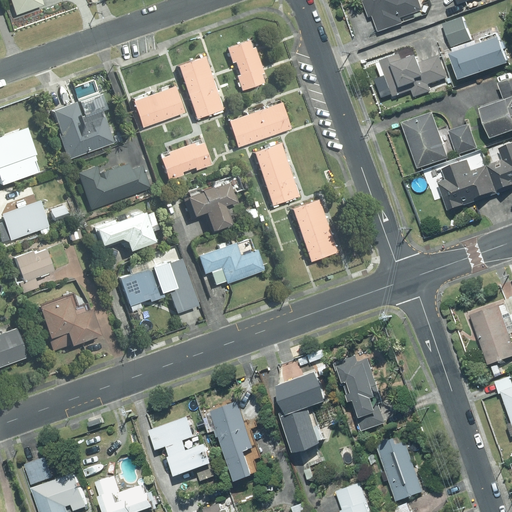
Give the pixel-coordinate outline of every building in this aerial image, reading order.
[(8,0),(14,14),(42,4),(40,0),(8,0)] [(363,0),(369,18),(373,17),(378,32),(403,23),(401,17),(424,10),(420,0),(363,0)] [(472,40),(464,17),(444,24),(452,47),(472,40)] [(461,80),(511,63),(502,37),(452,55),(461,80)] [(248,38),(225,46),(230,61),(233,60),(237,73),(235,74),(240,89),(263,81),(260,73),(262,72),(253,46),(251,47),(248,38)] [(194,117),(221,107),(202,53),(175,63),(194,117)] [(404,60),(401,54),(381,61),(382,63),(377,64),(382,77),(386,76),(394,97),(412,91),(414,97),(431,91),(429,85),(448,78),(440,56),(421,62),(418,55),(404,60)] [(511,131),(511,79),(500,84),(506,100),(482,109),(492,139),(511,131)] [(140,126),(182,111),(173,84),(131,98),(140,126)] [(65,158),(111,141),(101,114),(100,114),(97,107),(78,114),(72,98),(48,107),(56,130),(55,130),(65,158)] [(235,145),(289,127),(279,100),(226,118),(235,145)] [(449,159),(434,112),(403,123),(419,169),(449,159)] [(478,148),(470,124),(449,131),(458,155),(478,148)] [(31,148),(23,125),(0,133),(0,182),(35,170),(31,159),(29,155),(31,154),(30,154),(29,149),(31,148)] [(158,155),(166,179),(181,173),(180,170),(193,165),(194,169),(209,163),(200,140),(192,143),(191,141),(166,150),(167,152),(158,155)] [(270,204),(297,194),(278,140),(251,150),(270,204)] [(488,165),(499,194),(511,188),(511,144),(500,149),(504,160),(488,165)] [(499,194),(488,165),(473,171),(469,160),(443,170),(447,180),(439,183),(449,212),(499,194)] [(88,209),(148,187),(139,164),(129,168),(126,161),(97,172),(94,164),(74,171),(88,209)] [(54,175),(38,180),(42,191),(58,185),(54,175)] [(210,232),(232,225),(225,205),(237,201),(232,189),(229,190),(225,178),(180,194),(189,219),(203,213),(210,232)] [(309,260),(335,251),(316,197),(290,206),(309,260)] [(35,200),(0,211),(0,223),(6,241),(45,228),(35,200)] [(256,215),(253,207),(245,210),(248,218),(256,215)] [(126,247),(152,238),(141,208),(91,226),(99,249),(124,240),(126,247)] [(80,237),(78,227),(68,230),(70,239),(80,237)] [(224,282),(262,268),(255,247),(238,253),(233,241),(196,254),(202,272),(219,266),(224,282)] [(176,242),(170,245),(173,253),(180,251),(176,242)] [(21,280),(51,268),(43,245),(30,250),(29,248),(12,254),(21,280)] [(163,259),(117,275),(127,303),(146,296),(147,300),(162,294),(160,289),(173,284),(171,279),(182,275),(175,256),(164,260),(163,259)] [(66,347),(97,336),(95,332),(96,331),(86,305),(69,311),(63,292),(34,303),(50,347),(64,342),(66,347)] [(511,332),(511,314),(508,302),(500,305),(500,303),(471,314),(489,364),(511,355),(511,337),(510,333),(511,332)] [(0,364),(22,356),(10,324),(0,327),(0,364)] [(384,400),(369,357),(359,360),(357,354),(335,362),(342,384),(346,383),(363,430),(387,421),(380,401),(384,400)] [(501,371),(499,363),(492,365),(494,373),(501,371)] [(296,449),(323,439),(311,404),(328,397),(318,368),(280,382),(289,408),(282,410),(296,449)] [(511,386),(503,390),(511,415),(511,421),(509,423),(511,430),(511,386)] [(262,459),(239,400),(211,410),(207,412),(214,431),(218,429),(237,479),(253,472),(254,475),(261,473),(257,461),(262,459)] [(188,448),(185,438),(196,434),(188,414),(150,428),(157,448),(168,444),(171,454),(169,455),(176,473),(213,459),(207,441),(188,448)] [(100,417),(88,421),(90,426),(102,422),(100,417)] [(398,443),(396,437),(389,439),(389,438),(378,441),(387,469),(383,471),(386,480),(391,478),(398,500),(425,490),(407,440),(398,443)] [(26,463),(32,483),(52,476),(45,456),(26,463)] [(314,463),(303,467),(309,483),(320,479),(314,463)] [(33,487),(41,511),(69,511),(67,504),(73,502),(75,509),(87,504),(75,471),(33,487)] [(119,499),(111,475),(96,480),(107,511),(130,511),(154,504),(160,501),(158,494),(151,496),(149,490),(129,497),(128,496),(119,499)] [(372,511),(361,481),(337,490),(345,511),(372,511)] [(309,511),(304,500),(291,505),(293,511),(309,511)] [(228,511),(227,508),(223,510),(221,502),(204,508),(205,511),(228,511)] [(412,511),(409,502),(387,510),(387,511),(412,511)]
